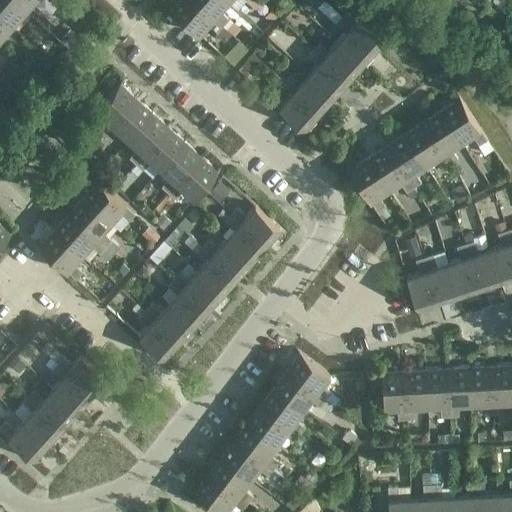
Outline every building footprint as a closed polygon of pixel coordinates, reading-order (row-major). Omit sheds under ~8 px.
[(25,9),(14,0),(0,0),(0,15),(11,26),(25,9)] [(33,0),(14,0),(25,9),(33,0)] [(222,25),(193,0),(179,0),(171,9),(198,34),(207,24),(216,32),(222,25)] [(227,1),(226,0),(193,0),(222,25),(228,31),(234,24),(219,10),(227,1)] [(347,9),(341,16),(377,48),(392,32),(365,7),(356,17),(347,9)] [(0,37),(11,26),(0,15),(0,37)] [(377,48),(341,16),(335,22),(344,31),(336,40),(363,64),(377,48)] [(318,41),(312,48),(348,81),(363,64),(336,40),(327,49),(318,41)] [(348,81),(312,48),(306,54),(315,63),(307,72),(334,97),(348,81)] [(298,81),(289,73),(290,72),(285,68),(279,75),(284,79),(283,80),(319,113),(334,97),(307,72),(298,81)] [(319,113),(283,80),(277,86),(286,95),(277,105),(304,129),(319,113)] [(97,127),(104,133),(136,97),(120,81),(95,109),(105,118),(97,127)] [(136,97),(104,133),(110,139),(118,130),(128,138),(152,111),(136,97)] [(459,98),(441,110),(460,141),(471,134),(478,144),(482,151),(490,146),(486,139),(459,98)] [(460,141),(441,110),(422,122),(449,163),(456,158),(450,148),(460,141)] [(152,111),(128,138),(137,146),(129,156),(136,162),(168,125),(152,111)] [(66,143),(68,141),(76,132),(64,120),(53,132),(66,143)] [(449,163),(422,122),(404,133),(424,164),(435,157),(441,168),(449,163)] [(168,125),(136,162),(136,163),(132,168),(137,173),(150,158),(160,167),(184,140),(168,125)] [(424,164),(404,133),(386,145),(417,192),(413,186),(421,182),(414,171),(424,164)] [(70,144),(83,157),(90,150),(76,137),(70,144)] [(184,140),(160,167),(169,176),(156,190),(163,196),(168,191),(200,154),(184,140)] [(417,192),(386,145),(368,157),(388,188),(399,181),(406,191),(410,196),(417,192)] [(200,154),(168,191),(174,196),(182,187),(193,197),(217,169),(200,154)] [(388,188),(368,157),(349,169),(381,219),(390,213),(384,205),(378,195),(388,188)] [(135,213),(98,180),(83,197),(110,221),(119,212),(128,220),(135,213)] [(110,221),(83,197),(69,213),(113,252),(119,245),(111,239),(102,231),(110,221)] [(282,229),(255,204),(245,215),(236,206),(231,212),(267,245),(282,229)] [(153,219),(163,228),(169,220),(160,212),(153,219)] [(267,245),(231,212),(224,220),(233,228),(225,237),(253,261),(267,245)] [(113,252),(69,213),(55,228),(82,253),(90,261),(98,252),(99,252),(100,252),(107,259),(113,252)] [(0,223),(0,243),(10,233),(0,223)] [(159,234),(148,224),(141,231),(153,241),(159,234)] [(82,253),(55,228),(39,246),(76,278),(84,285),(91,277),(83,270),(82,271),(73,263),(82,253)] [(500,244),(488,248),(500,282),(511,278),(511,249),(505,229),(496,232),(500,244)] [(459,257),(447,261),(458,295),(479,289),(464,242),(462,235),(453,238),(459,257)] [(253,261),(225,237),(216,247),(207,238),(201,245),(238,277),(253,261)] [(473,240),(464,242),(479,289),(500,282),(488,248),(476,251),(473,240)] [(238,277),(201,245),(195,252),(205,260),(196,269),(223,294),(238,277)] [(418,270),(405,274),(416,309),(438,302),(421,250),(413,254),(415,258),(414,259),(418,270)] [(432,253),(424,255),(422,250),(421,250),(438,302),(458,295),(447,261),(436,265),(432,253)] [(223,294),(196,269),(188,279),(179,271),(172,278),(209,310),(223,294)] [(209,310),(172,278),(167,284),(176,292),(167,302),(194,326),(209,310)] [(194,326),(167,302),(159,311),(150,303),(150,302),(144,297),(139,303),(136,301),(135,303),(180,343),(194,326)] [(180,343),(135,303),(130,309),(147,324),(138,335),(165,359),(180,343)] [(329,374),(300,351),(286,369),(334,405),(335,406),(341,399),(321,384),(329,374)] [(108,379),(81,354),(72,364),(63,355),(57,362),(93,395),(108,379)] [(93,395),(57,362),(51,368),(60,377),(51,386),(79,411),(93,395)] [(511,382),(511,363),(489,364),(492,413),(501,413),(500,400),(511,399),(511,382)] [(489,364),(468,365),(470,402),(482,401),(483,414),(492,413),(489,364)] [(468,365),(446,366),(449,415),(458,415),(457,402),(470,402),(468,365)] [(446,366),(424,367),(426,404),(439,403),(440,416),(449,415),(446,366)] [(424,367),(403,369),(405,418),(415,417),(414,405),(426,404),(424,367)] [(334,405),(286,369),(273,386),(303,409),(310,399),(328,412),(334,405)] [(380,370),(381,385),(382,406),(396,406),(397,418),(397,427),(405,426),(405,418),(403,369),(380,370)] [(79,411),(51,386),(43,396),(26,380),(20,387),(22,388),(22,389),(64,427),(79,411)] [(303,409),(273,386),(260,404),(299,434),(305,426),(295,419),(303,409)] [(64,427),(22,389),(17,394),(23,399),(22,401),(31,409),(22,419),(49,443),(64,427)] [(299,434),(260,404),(247,421),(276,443),(284,433),(294,441),(299,434)] [(49,443),(22,419),(14,428),(5,419),(0,424),(0,428),(35,459),(49,443)] [(276,443),(247,421),(234,438),(278,472),(279,471),(285,475),(289,469),(279,461),(269,453),(276,443)] [(278,472),(234,438),(221,455),(250,478),(258,468),(268,475),(268,474),(273,479),(278,472)] [(250,478),(221,455),(208,473),(247,502),(256,508),(261,502),(252,495),(243,488),(250,478)] [(423,495),(410,496),(410,511),(432,511),(431,475),(431,471),(421,472),(423,495)] [(247,502),(208,473),(194,491),(222,511),(224,511),(232,502),(242,509),(247,502)] [(440,475),(431,475),(432,511),(454,511),(453,493),(441,494),(440,475)] [(387,477),(387,485),(388,511),(410,511),(410,496),(397,497),(397,484),(396,476),(387,477)] [(509,490),(496,491),(497,511),(511,511),(511,477),(508,478),(509,490)] [(466,493),(453,493),(454,511),(475,511),(474,480),(465,481),(466,493)] [(483,480),(474,480),(475,511),(497,511),(496,491),(484,492),(483,480)] [(316,503),(312,497),(306,502),(311,507),(316,503)]
